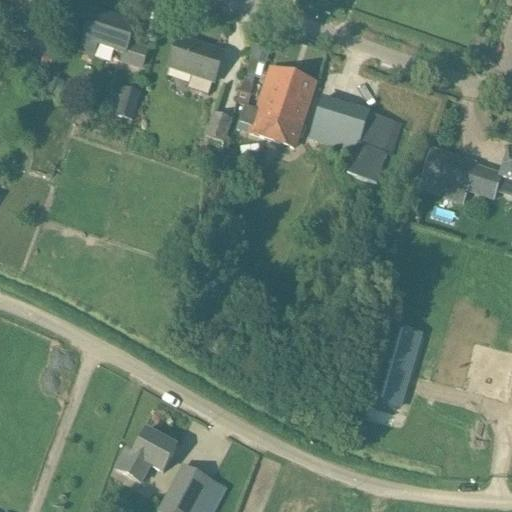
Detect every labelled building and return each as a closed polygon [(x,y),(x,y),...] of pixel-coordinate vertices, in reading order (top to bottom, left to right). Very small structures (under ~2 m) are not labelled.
[(0,0),(0,16),(26,25),(34,0),(0,0)] [(116,20),(92,11),(78,54),(95,59),(99,48),(125,57),(136,26),(122,22),(121,23),(116,22),(116,20)] [(169,71),(192,78),(188,90),(207,97),(212,85),(213,86),(223,55),(179,40),(169,71)] [(45,54),(41,65),(49,68),(53,56),(45,54)] [(271,71),(257,111),(273,117),(271,123),(286,128),(287,125),(300,130),(315,86),(271,71)] [(237,105),(246,108),(253,87),(243,84),(237,105)] [(59,99),(62,90),(49,85),(46,94),(59,99)] [(141,94),(124,89),(116,118),(133,123),(141,94)] [(323,101),(310,140),(354,155),(347,177),(376,186),(385,157),(391,159),(402,127),(323,101)] [(271,123),(273,117),(257,111),(246,108),(238,131),(294,150),(300,130),(287,125),(286,128),(271,123)] [(228,123),(215,119),(208,141),(222,145),(228,123)] [(511,150),(509,149),(501,174),(494,196),(511,201),(511,150)] [(206,175),(218,162),(206,150),(193,164),(206,175)] [(463,207),(476,166),(432,152),(419,193),(463,207)] [(384,326),(362,403),(398,413),(420,336),(384,326)] [(176,450),(146,434),(134,456),(125,452),(114,472),(138,485),(148,467),(163,475),(176,450)] [(210,483),(184,469),(160,511),(213,511),(225,491),(210,483)]
